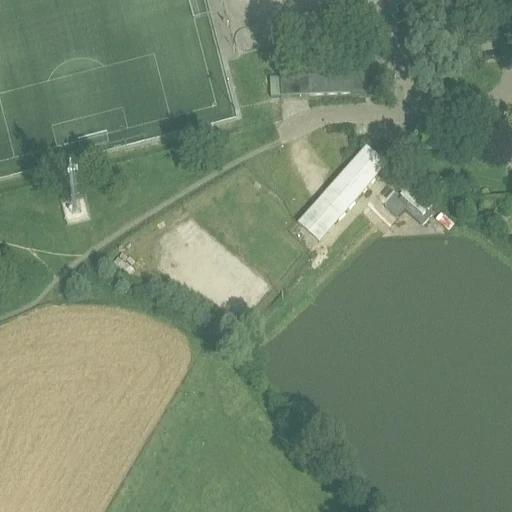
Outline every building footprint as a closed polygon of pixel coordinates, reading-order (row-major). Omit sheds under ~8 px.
[(404,4),(395,9),(398,14),(393,17),(398,26),(412,18),(404,4)] [(270,80),(271,99),(368,95),(367,76),(270,80)] [(366,144),(312,207),(335,226),(380,173),(388,163),(366,144)] [(398,189),(384,206),(398,218),(404,210),(422,227),(432,215),(430,213),(438,203),(413,180),(402,193),(398,189)] [(467,215),(472,207),(459,199),(454,207),(467,215)]
